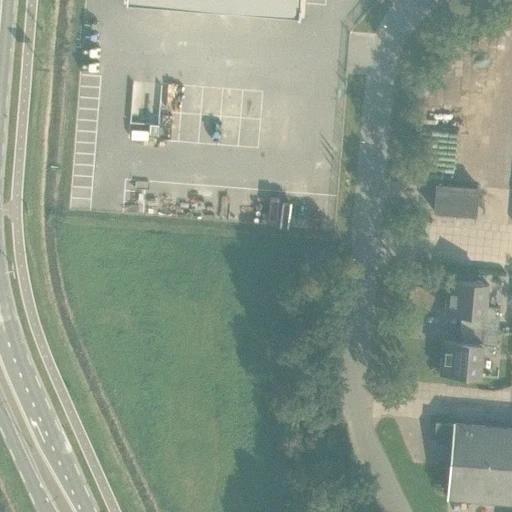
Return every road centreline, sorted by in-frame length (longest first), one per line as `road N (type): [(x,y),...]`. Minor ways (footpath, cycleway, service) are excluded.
road 1 (unclassified): [(390,511),(355,441),(350,408),(382,65),(402,19),(423,0)]
road 2 (primary): [(87,511),(0,313)]
